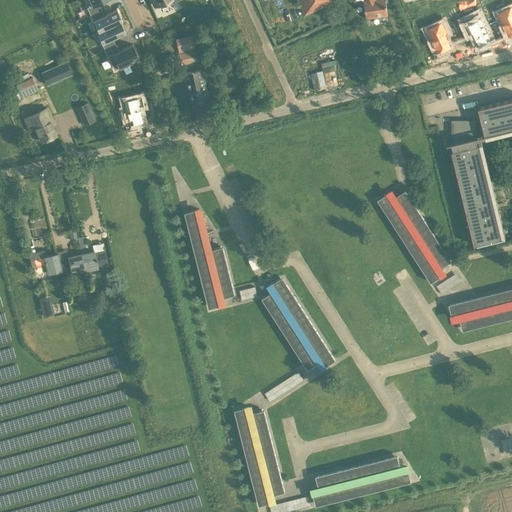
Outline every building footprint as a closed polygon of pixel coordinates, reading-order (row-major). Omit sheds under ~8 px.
[(86,0),(89,6),(87,7),(90,14),(101,9),(98,3),(103,0),(86,0)] [(152,0),(154,5),(158,4),(158,5),(160,8),(177,0),(152,0)] [(298,0),(305,14),(336,0),(298,0)] [(366,0),(364,0),(366,18),(387,15),(385,0),(366,0)] [(452,5),(447,8),(449,14),(455,11),(452,5)] [(101,9),(90,14),(93,20),(93,21),(94,21),(98,30),(96,31),(96,32),(122,20),(116,9),(103,15),(101,9)] [(507,17),(495,23),(503,41),(511,36),(511,27),(510,23),(511,22),(511,12),(511,11),(505,13),(507,17)] [(471,25),(459,31),(467,49),(480,43),(474,32),(480,29),(475,19),(469,22),(471,25)] [(122,20),(96,32),(97,33),(97,32),(102,41),(101,42),(104,49),(115,44),(112,38),(125,32),(120,22),(122,21),(122,20)] [(436,35),(424,41),(432,59),(444,53),(439,41),(445,39),(440,28),(434,31),(436,35)] [(195,35),(175,40),(178,52),(181,64),(201,59),(195,35)] [(115,44),(104,49),(113,68),(118,66),(119,69),(132,63),(131,60),(136,58),(136,57),(138,57),(135,50),(132,44),(118,50),(115,44)] [(66,62),(42,73),(47,84),(71,74),(66,62)] [(203,69),(184,73),(191,104),(210,99),(203,69)] [(27,79),(27,77),(25,74),(12,79),(15,85),(27,79)] [(32,77),(27,79),(15,85),(12,86),(17,97),(37,88),(32,77)] [(139,99),(127,105),(136,123),(148,117),(142,106),(148,103),(144,93),(138,96),(139,99)] [(511,99),(478,107),(485,135),(511,128),(511,99)] [(46,107),(24,118),(30,131),(36,129),(41,141),(55,135),(50,125),(54,123),(46,107)] [(93,114),(82,119),(85,125),(95,120),(93,114)] [(475,121),(451,121),(451,143),(452,143),(475,137),(475,121)] [(476,137),(475,137),(452,143),(453,150),(451,150),(474,244),(476,243),(476,244),(501,238),(494,205),(479,143),(477,144),(476,137)] [(390,191),(380,198),(433,281),(443,274),(439,268),(449,262),(404,191),(394,197),(390,191)] [(199,209),(187,211),(211,307),(223,304),(221,297),(232,294),(220,246),(209,249),(199,209)] [(81,253),(84,270),(97,267),(94,252),(93,250),(86,252),(85,247),(86,246),(85,243),(79,244),(74,245),(76,252),(80,251),(81,253)] [(57,253),(61,269),(64,268),(65,274),(66,274),(72,272),(72,273),(73,273),(73,274),(74,275),(75,275),(76,275),(77,275),(78,275),(79,274),(79,273),(79,272),(79,271),(84,270),(81,253),(68,257),(66,249),(56,252),(57,253)] [(103,250),(94,252),(97,267),(107,264),(103,250)] [(57,253),(44,256),(42,257),(40,251),(29,254),(32,266),(45,263),(48,273),(61,269),(57,253)] [(462,282),(456,274),(444,281),(450,290),(462,282)] [(310,367),(320,361),(324,367),(334,360),(280,278),(270,284),(274,290),(264,296),(310,367)] [(259,294),(255,281),(240,285),(242,293),(233,295),(234,301),(259,294)] [(511,290),(449,306),(452,318),(459,316),(462,327),(511,314),(511,290)] [(44,316),(53,314),(50,301),(41,303),(44,316)] [(271,399),(305,379),(301,371),(266,391),(271,399)] [(249,406),(237,409),(261,504),(273,501),(271,494),(282,491),(262,410),(250,412),(249,406)] [(499,439),(504,454),(511,451),(511,448),(509,436),(499,439)] [(398,457),(316,478),(319,489),(312,490),(315,502),(410,478),(407,467),(401,468),(398,457)] [(309,494),(279,503),(281,507),(273,509),(274,511),(278,511),(311,502),(309,494)]
